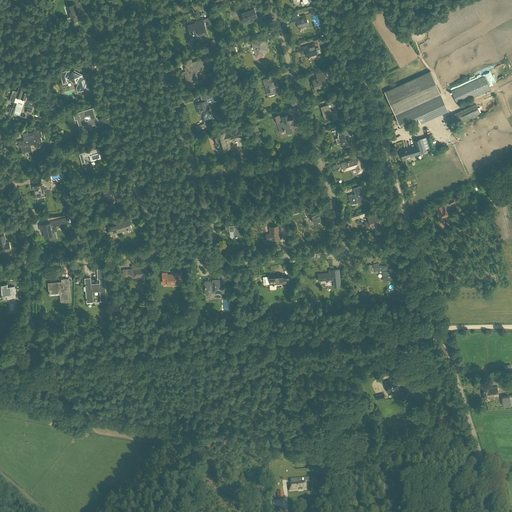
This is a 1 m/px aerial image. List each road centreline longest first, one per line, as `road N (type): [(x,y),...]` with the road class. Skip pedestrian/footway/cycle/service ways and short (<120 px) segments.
road 1 (track): [(0,365),(441,329)]
road 2 (unclassified): [(482,461),(383,142)]
road 3 (residential): [(158,253),(258,261),(347,252)]
road 4 (residential): [(319,160),(268,0)]
road 5 (residential): [(194,175),(145,20)]
road 6 (residential): [(134,180),(89,37)]
road 7 (residential): [(30,264),(0,131)]
road 8 (track): [(383,142),(342,17)]
road 9 (residential): [(30,264),(158,253)]
road 10 (residential): [(194,175),(319,160)]
